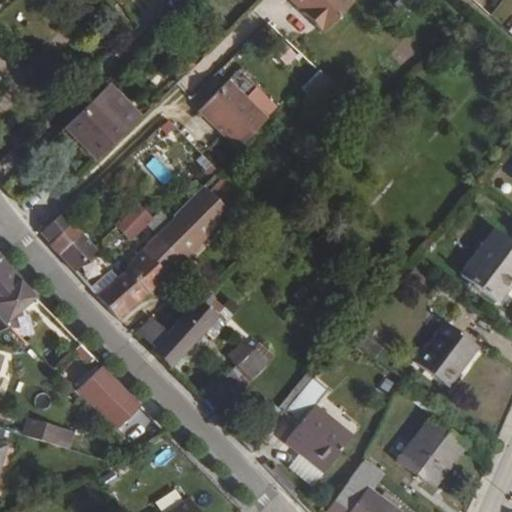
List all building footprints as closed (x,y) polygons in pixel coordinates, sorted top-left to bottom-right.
[(292,0),(322,30),(349,0),(292,0)] [(280,45),(273,58),(289,67),(296,54),(280,45)] [(335,82),(321,69),(303,87),(318,101),(335,82)] [(239,148),(268,117),(261,110),(271,99),(257,86),(247,96),(230,80),(201,111),(239,148)] [(135,122),(104,89),(64,128),(95,159),(135,122)] [(156,157),(145,166),(162,185),(172,176),(156,157)] [(228,214),(202,186),(191,198),(219,226),(228,214)] [(219,226),(191,198),(155,236),(158,237),(180,262),(219,226)] [(132,211),(144,224),(148,219),(135,207),(132,211)] [(132,211),(118,225),(132,238),(144,224),(132,211)] [(72,225),(50,243),(58,254),(80,234),(72,225)] [(495,302),(511,278),(511,243),(495,230),(460,275),(495,302)] [(75,271),(96,253),(80,234),(58,254),(75,271)] [(144,253),(165,276),(180,262),(158,237),(144,253)] [(141,251),(124,268),(147,292),(165,276),(144,253),(141,251)] [(0,317),(6,324),(36,298),(0,258),(0,317)] [(147,292),(124,268),(114,278),(97,295),(118,318),(147,292)] [(97,295),(114,278),(108,272),(91,289),(97,295)] [(150,350),(169,369),(204,330),(215,318),(207,310),(215,300),(204,291),(166,333),(153,348),(150,350)] [(215,318),(224,325),(240,308),(231,300),(223,308),(215,300),(207,310),(215,318)] [(150,318),(136,331),(153,348),(166,333),(150,318)] [(215,318),(204,330),(212,337),(224,325),(215,318)] [(473,346),(443,323),(413,363),(443,386),(473,346)] [(235,364),(252,350),(240,340),(226,354),(235,364)] [(200,399),(216,416),(273,356),(260,342),(252,350),(235,364),(200,399)] [(310,377),(282,409),(298,424),(285,441),(323,471),(350,438),(314,407),(326,390),(310,377)] [(464,445),(487,462),(494,447),(439,406),(398,460),(430,487),(464,445)] [(232,433),(249,450),(273,420),(256,407),(232,433)] [(24,436),(56,446),(57,440),(70,444),(73,432),(29,419),(24,436)] [(138,450),(165,431),(157,424),(129,442),(138,450)] [(398,511),(363,484),(375,470),(362,459),(326,508),(330,511),(398,511)] [(194,511),(189,503),(175,511),(194,511)]
